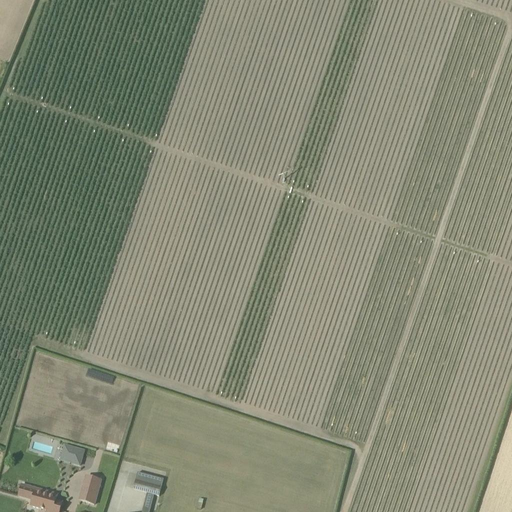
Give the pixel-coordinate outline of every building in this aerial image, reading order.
[(112,383),(114,376),(88,370),(87,377),(112,383)] [(85,451),(79,450),(74,466),(80,468),(85,451)] [(101,481),(87,478),(81,502),(94,506),(101,481)] [(147,494),(154,496),(159,497),(162,487),(135,481),(133,490),(147,494)] [(18,497),(32,501),(30,507),(40,510),(41,511),(41,510),(43,511),(44,511),(46,511),(59,511),(62,503),(56,502),(57,499),(58,495),(35,489),(35,490),(21,486),(18,497)]
